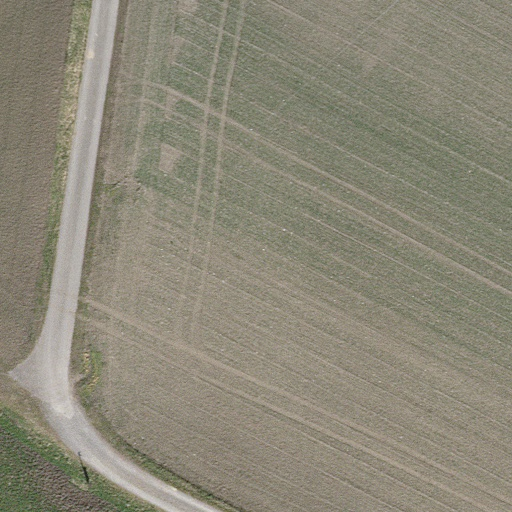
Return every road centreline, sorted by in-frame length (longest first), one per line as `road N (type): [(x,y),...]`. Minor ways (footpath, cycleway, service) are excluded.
road 1 (track): [(107,0),(48,421)]
road 2 (track): [(48,421),(193,511)]
